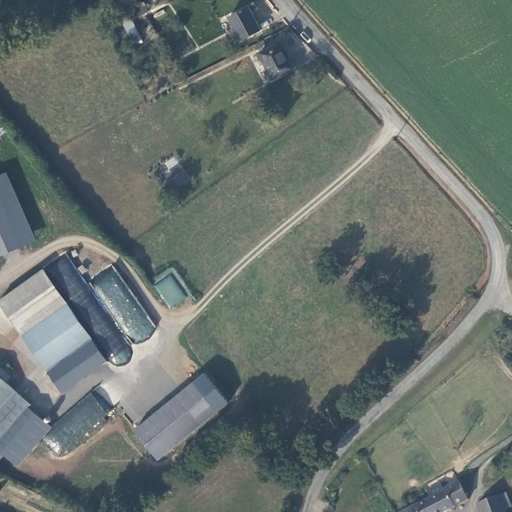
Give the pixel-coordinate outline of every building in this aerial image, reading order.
[(143,8),(126,18),(131,26),(148,17),(143,8)] [(247,9),(229,19),(242,42),(261,31),(247,9)] [(276,48),(258,61),(277,83),(294,69),(276,48)] [(165,185),(184,172),(178,164),(158,177),(165,185)] [(34,241),(8,172),(0,175),(0,256),(27,247),(26,244),(34,241)] [(189,179),(184,172),(165,185),(169,192),(189,179)] [(172,273),(154,283),(167,308),(185,299),(172,273)] [(66,303),(23,334),(49,371),(93,339),(66,303)] [(0,375),(0,459),(5,454),(18,465),(52,427),(29,406),(32,403),(0,375)] [(159,458),(218,410),(194,381),(135,429),(159,458)] [(428,498),(399,511),(445,511),(469,500),(458,480),(442,488),(440,483),(424,491),(428,498)] [(505,495),(476,506),(478,511),(503,511),(502,510),(511,507),(505,495)]
